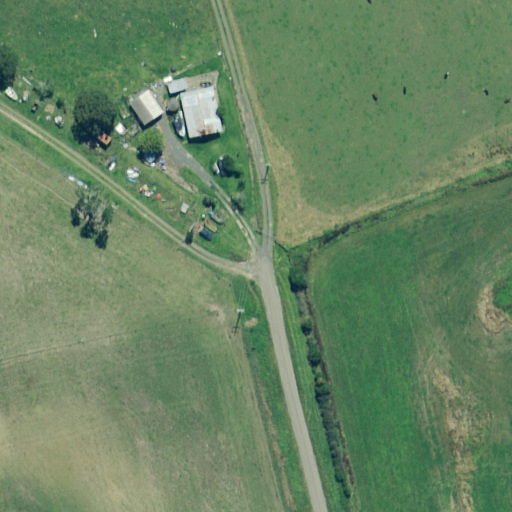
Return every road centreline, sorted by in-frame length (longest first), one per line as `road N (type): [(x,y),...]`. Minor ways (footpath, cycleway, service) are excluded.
road 1 (track): [(0,103),(177,241),(264,273)]
road 2 (unclassified): [(264,273),(321,511)]
